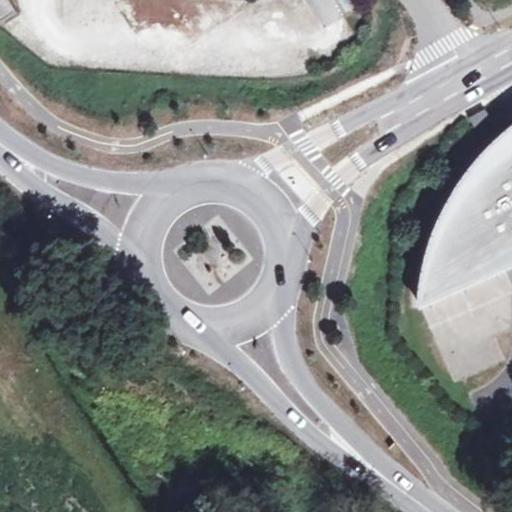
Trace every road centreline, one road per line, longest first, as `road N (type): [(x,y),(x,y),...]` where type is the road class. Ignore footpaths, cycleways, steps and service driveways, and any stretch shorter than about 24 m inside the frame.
road 1 (tertiary): [(450,65),(225,183)]
road 2 (tertiary): [(286,245),(353,164),(468,96)]
road 3 (tertiary): [(182,188),(69,174),(0,134)]
road 4 (tertiary): [(0,151),(138,269)]
road 5 (tertiary): [(202,329),(275,400),(339,445)]
road 6 (tertiary): [(339,445),(296,375),(275,295)]
